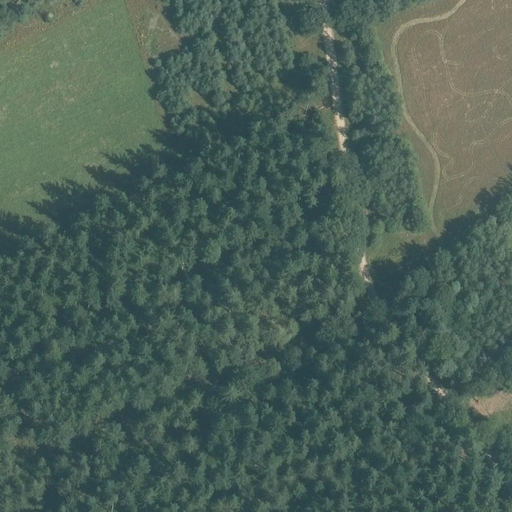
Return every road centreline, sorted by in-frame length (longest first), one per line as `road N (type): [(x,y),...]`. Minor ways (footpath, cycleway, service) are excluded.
road 1 (track): [(320,0),(365,279),(511,495)]
road 2 (track): [(180,155),(243,120),(333,91)]
